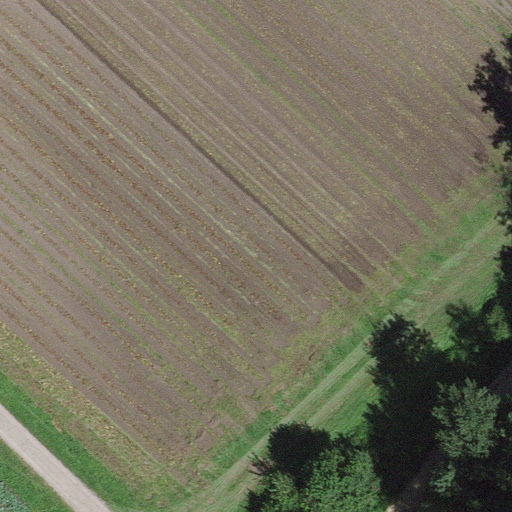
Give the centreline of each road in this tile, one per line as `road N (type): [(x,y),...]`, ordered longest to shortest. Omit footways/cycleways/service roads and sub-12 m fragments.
road 1 (track): [(404,511),(511,421)]
road 2 (track): [(87,511),(0,429)]
